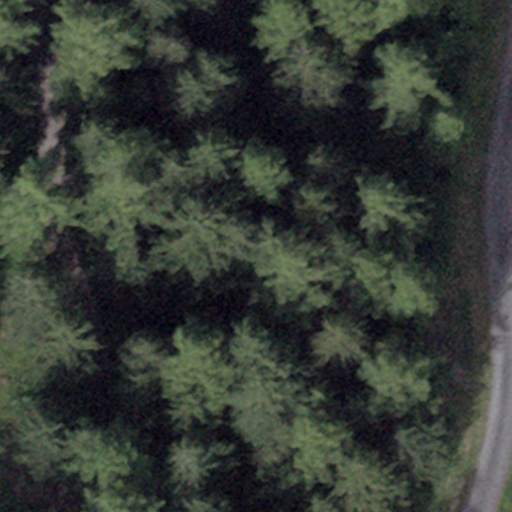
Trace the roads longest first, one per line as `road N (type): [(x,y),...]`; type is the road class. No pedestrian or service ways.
road 1 (track): [(511,60),(495,178),(511,359)]
road 2 (track): [(511,374),(464,511)]
